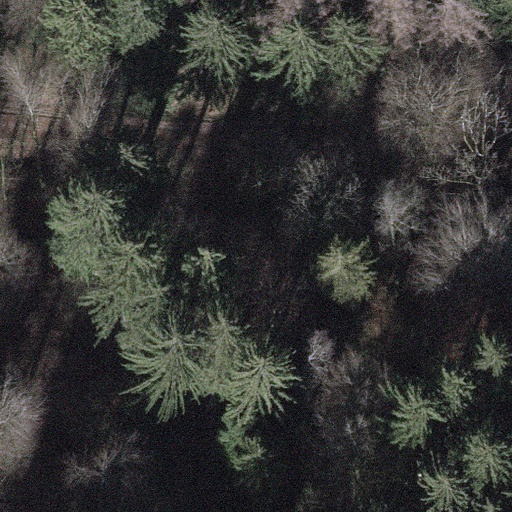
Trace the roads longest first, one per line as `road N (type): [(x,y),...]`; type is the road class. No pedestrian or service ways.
road 1 (track): [(511,99),(443,121),(189,127),(0,108)]
road 2 (track): [(0,359),(102,428),(162,511)]
